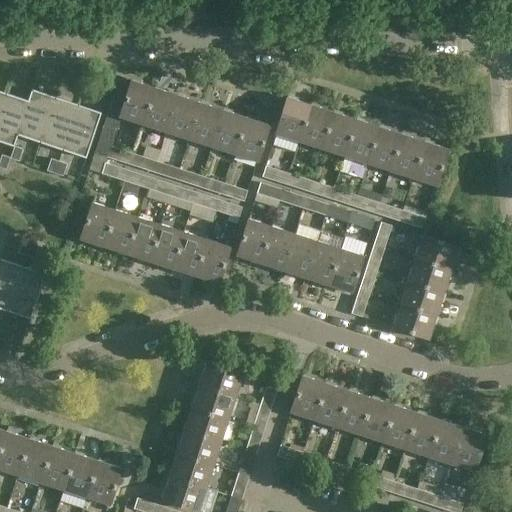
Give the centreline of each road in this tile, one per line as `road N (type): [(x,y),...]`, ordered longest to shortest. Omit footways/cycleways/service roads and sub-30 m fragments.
road 1 (residential): [(511,376),(458,376),(255,312),(212,315),(39,378),(0,381)]
road 2 (residential): [(0,35),(511,44)]
